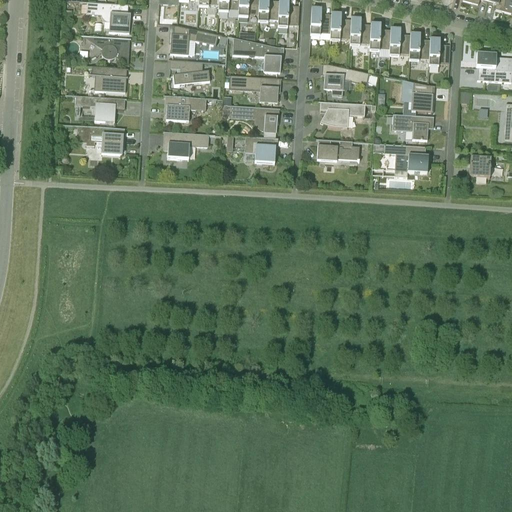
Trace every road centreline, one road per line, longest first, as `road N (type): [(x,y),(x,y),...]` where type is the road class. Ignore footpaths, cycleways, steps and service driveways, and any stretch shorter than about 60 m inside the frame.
road 1 (residential): [(293,196),(305,0)]
road 2 (residential): [(140,189),(153,0)]
road 3 (residential): [(446,205),(457,22)]
road 4 (residential): [(0,127),(8,118),(16,2)]
